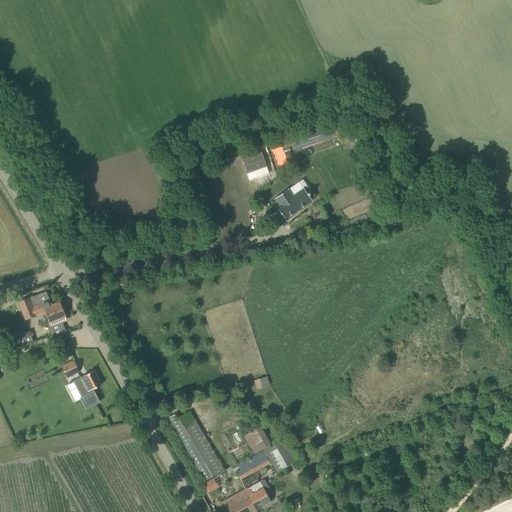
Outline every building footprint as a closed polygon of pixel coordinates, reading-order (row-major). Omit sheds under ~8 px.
[(351,127),(348,116),(291,136),(294,146),(300,144),(302,150),(349,133),(351,138),(358,136),(354,126),(351,127)] [(281,147),(274,150),(278,160),(285,158),(281,147)] [(260,153),(241,159),(246,174),(265,167),(260,153)] [(298,182),(289,189),(294,195),(303,188),(298,182)] [(289,188),(274,199),(279,205),(276,206),(286,219),(312,201),(311,199),(316,196),(309,186),(308,187),(304,189),(303,188),(294,195),(289,189),(289,188)] [(67,319),(65,315),(60,302),(52,305),(46,291),(19,302),(26,319),(36,314),(45,311),(51,326),(48,327),(51,336),(66,332),(62,321),(67,319)] [(30,331),(14,336),(17,345),(33,341),(30,331)] [(67,377),(79,371),(74,360),(61,366),(67,377)] [(75,380),(82,395),(80,396),(87,408),(98,402),(91,390),(102,385),(94,370),(85,375),(75,380)] [(256,388),(269,385),(266,376),(253,379),(256,388)] [(206,480),(214,475),(221,471),(187,413),(172,422),(206,480)] [(264,452),(271,448),(269,445),(271,444),(261,426),(243,435),(254,454),(262,449),(264,451),(264,452)] [(264,452),(264,451),(240,464),(243,468),(236,472),(240,479),(269,462),(276,473),(300,459),(288,438),(271,448),(264,452)] [(206,482),(211,491),(219,487),(216,482),(224,478),(221,474),(206,482)] [(260,481),(246,489),(257,509),(271,501),(267,495),(272,492),(264,479),(260,481)] [(251,511),(257,509),(246,489),(219,504),(222,511),(251,511)] [(289,498),(290,509),(299,508),(298,498),(289,498)]
